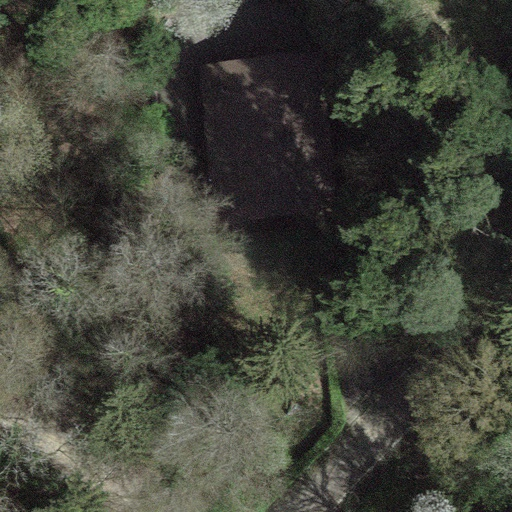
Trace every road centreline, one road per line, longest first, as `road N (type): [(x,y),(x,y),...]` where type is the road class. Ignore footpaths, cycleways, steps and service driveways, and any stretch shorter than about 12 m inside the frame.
road 1 (track): [(511,293),(294,511)]
road 2 (track): [(146,511),(57,451),(0,425)]
